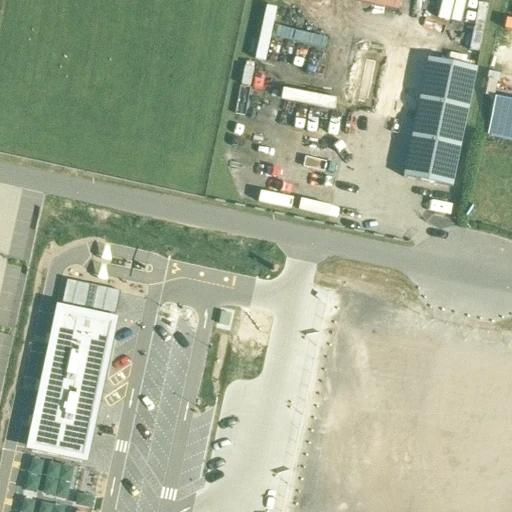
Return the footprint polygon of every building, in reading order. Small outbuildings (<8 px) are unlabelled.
[(265,55),(264,59),(266,59),(279,9),(270,6),(257,53),(265,55)] [(318,36),(313,59),(333,63),(338,40),(318,36)] [(426,61),(400,181),(450,191),(476,72),(426,61)] [(511,105),(493,102),(486,138),(511,143),(511,105)] [(333,205),(335,195),(283,182),(280,193),(333,205)] [(26,452),(81,463),(86,464),(90,443),(117,316),(115,315),(120,291),(65,280),(60,304),(54,303),(24,452),(26,452)]
